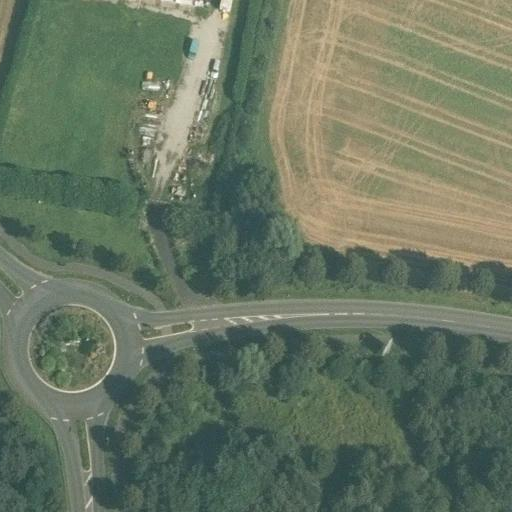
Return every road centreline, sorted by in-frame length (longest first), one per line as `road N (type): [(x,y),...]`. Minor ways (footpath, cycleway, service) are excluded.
road 1 (tertiary): [(130,342),(292,319),(433,322),(511,334)]
road 2 (tertiary): [(34,311),(14,344),(18,382),(44,410),(82,417)]
road 3 (tertiary): [(130,342),(117,316),(85,298),(34,311)]
